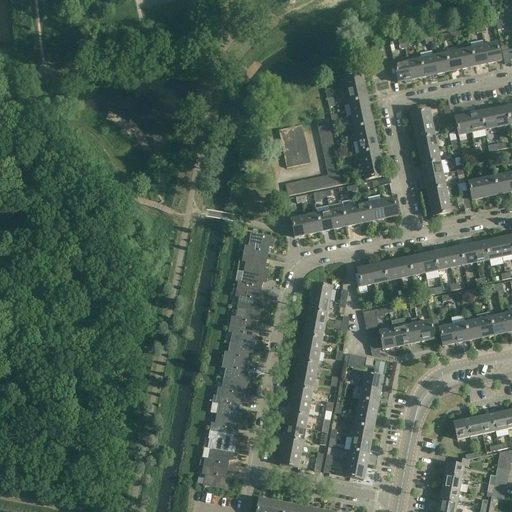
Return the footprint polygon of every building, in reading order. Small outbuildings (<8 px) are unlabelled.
[(497,43),(484,46),(487,64),(501,61),(497,43)] [(471,49),(475,67),(487,64),(484,46),(471,49)] [(471,49),(458,52),(462,70),(475,67),(471,49)] [(508,49),(502,51),(504,64),(510,63),(508,49)] [(445,54),(449,72),(462,70),(458,52),(445,54)] [(445,54),(433,57),(437,75),(449,72),(445,54)] [(420,60),(424,78),(437,75),(433,57),(420,60)] [(420,60),(407,62),(411,80),(424,78),(420,60)] [(407,62),(394,65),(394,66),(388,67),(391,79),(397,78),(398,83),(404,82),(405,83),(406,84),(411,83),(411,82),(411,80),(407,62)] [(343,78),(346,91),(364,87),(361,74),(343,78)] [(346,91),(349,104),(367,100),(364,87),(346,91)] [(333,99),(332,94),(326,95),(328,108),(334,107),(333,99)] [(349,104),(352,116),(370,113),(367,100),(349,104)] [(443,107),(446,121),(452,120),(449,106),(443,107)] [(506,108),(493,111),(497,128),(510,126),(506,108)] [(411,114),(414,127),(431,124),(428,110),(411,114)] [(480,113),(484,131),(497,128),(493,111),(480,113)] [(352,116),(354,129),(372,125),(370,113),(352,116)] [(480,113),(468,116),(471,134),(484,131),(480,113)] [(468,116),(455,119),(458,137),(471,134),(468,116)] [(414,127),(416,140),(434,136),(431,124),(414,127)] [(354,129),(357,142),(375,138),(372,125),(354,129)] [(416,140),(419,153),(437,149),(434,136),(416,140)] [(357,142),(360,155),(378,151),(375,138),(357,142)] [(419,153),(422,166),(440,162),(437,149),(419,153)] [(360,155),(363,167),(380,164),(378,151),(360,155)] [(422,166),(424,178),(442,175),(440,162),(422,166)] [(380,164),(363,167),(365,181),(383,177),(380,164)] [(331,188),(342,186),(338,168),(327,171),(328,176),(331,188)] [(424,178),(427,191),(445,187),(442,175),(424,178)] [(495,178),(498,196),(511,193),(507,175),(495,178)] [(495,178),(482,181),(486,198),(498,196),(495,178)] [(391,184),(390,179),(377,181),(378,187),(391,184)] [(482,181),(468,184),(472,201),(486,198),(482,181)] [(427,191),(430,204),(448,200),(445,187),(427,191)] [(465,211),(471,209),(468,196),(462,197),(465,211)] [(395,199),(381,202),(385,220),(398,217),(395,199)] [(451,214),(448,200),(430,204),(433,218),(451,214)] [(342,205),(343,210),(347,228),(360,225),(356,207),(355,202),(342,205)] [(369,204),(372,222),(385,220),(381,202),(369,204)] [(369,204),(356,207),(360,225),(372,222),(369,204)] [(317,210),(318,215),(321,233),(334,230),(330,213),(329,208),(317,210)] [(343,210),(330,213),(334,230),(347,228),(343,210)] [(318,215),(305,218),(309,236),(321,233),(318,215)] [(309,236),(305,218),(291,221),(295,239),(309,236)] [(246,247),(244,254),(266,259),(268,247),(273,248),(274,241),(252,237),(250,248),(246,247)] [(511,242),(511,237),(498,240),(502,258),(511,255),(511,242)] [(485,243),(489,261),(502,258),(498,240),(485,243)] [(485,243),(473,245),(477,263),(489,261),(485,243)] [(460,248),(464,266),(477,263),(473,245),(460,248)] [(460,248),(447,251),(451,269),(464,266),(460,248)] [(434,254),(438,272),(451,269),(447,251),(434,254)] [(264,271),(266,259),(244,254),(243,262),(247,262),(245,273),(267,277),(268,271),(264,271)] [(434,254),(421,256),(425,274),(438,272),(434,254)] [(408,259),(412,277),(425,274),(421,256),(408,259)] [(408,259),(396,262),(400,280),(412,277),(408,259)] [(396,262),(384,264),(383,265),(387,282),(400,280),(396,262)] [(383,265),(370,267),(374,285),(387,282),(383,265)] [(361,288),(374,285),(370,267),(357,270),(361,288)] [(266,283),(267,277),(245,273),(243,283),(239,283),(238,290),(259,294),(262,282),(266,283)] [(311,298),(329,302),(332,288),(314,285),(311,298)] [(257,306),(259,294),(238,290),(237,297),(240,298),(238,308),(260,313),(261,307),(257,306)] [(348,292),(342,291),(340,304),(346,305),(348,292)] [(311,298),(309,311),(327,314),(329,302),(311,298)] [(259,318),(260,313),(238,308),(236,319),(233,318),(231,325),(253,329),(255,317),(259,318)] [(363,312),(364,318),(376,315),(375,310),(363,312)] [(325,327),(327,314),(309,311),(307,324),(325,327)] [(477,316),(478,321),(482,339),(495,336),(491,318),(490,313),(477,316)] [(364,318),(365,323),(377,321),(376,315),(364,318)] [(495,336),(507,333),(504,316),(491,318),(495,336)] [(341,330),(347,331),(349,319),(343,318),(341,330)] [(365,323),(366,329),(379,326),(377,321),(365,323)] [(432,321),(418,324),(422,342),(435,339),(432,321)] [(465,324),(469,341),(482,339),(478,321),(465,324)] [(307,324),(304,336),(322,340),(325,327),(307,324)] [(418,324),(406,327),(409,345),(422,342),(418,324)] [(465,324),(453,326),(456,344),(469,341),(465,324)] [(250,341),(253,329),(231,325),(230,333),(233,333),(231,344),(254,348),(255,342),(250,341)] [(366,329),(368,334),(380,332),(379,326),(366,329)] [(443,347),(456,344),(453,326),(439,329),(443,347)] [(393,330),(397,348),(409,345),(406,327),(393,330)] [(381,337),(382,343),(383,349),(383,350),(397,348),(393,330),(380,332),(381,337)] [(381,337),(380,332),(368,334),(369,340),(381,337)] [(320,353),(322,340),(304,336),(302,349),(320,353)] [(369,340),(370,345),(382,343),(381,337),(369,340)] [(370,345),(371,351),(380,349),(383,349),(382,343),(370,345)] [(253,354),(254,348),(231,344),(229,355),(226,354),(224,361),(246,365),(248,353),(253,354)] [(302,349),(299,362),(317,365),(320,353),(302,349)] [(373,356),(382,358),(380,349),(371,351),(372,356),(373,356)] [(350,355),(348,367),(353,368),(356,356),(350,355)] [(353,368),(359,369),(362,357),(356,356),(353,368)] [(365,370),(365,368),(367,358),(362,357),(359,369),(365,370)] [(366,366),(373,367),(374,360),(372,359),(367,358),(366,366)] [(248,378),(244,377),(246,365),(224,361),(223,368),(227,369),(225,380),(247,384),(248,378)] [(299,362),(297,375),(315,378),(317,365),(299,362)] [(383,375),(385,364),(376,362),(373,374),(383,375)] [(366,374),(363,388),(381,391),(383,377),(366,374)] [(294,388),(312,391),(315,378),(297,375),(294,388)] [(219,390),(218,397),(239,401),(242,389),(246,390),(247,384),(225,380),(223,390),(219,390)] [(294,388),(292,401),(310,404),(312,391),(294,388)] [(363,388),(361,400),(378,404),(381,391),(363,388)] [(237,412),(239,401),(218,397),(216,404),(220,404),(218,415),(240,419),(241,413),(237,412)] [(358,413),(376,417),(378,404),(361,400),(358,413)] [(290,414),(308,417),(310,404),(292,401),(290,414)] [(504,412),(492,415),(495,432),(508,430),(504,412)] [(358,413),(356,426),(374,429),(376,417),(358,413)] [(290,414),(287,426),(305,430),(308,417),(290,414)] [(212,425),(211,432),(233,436),(235,424),(239,425),(240,419),(218,415),(216,426),(212,425)] [(483,435),(495,432),(492,415),(479,418),(483,435)] [(479,418),(467,420),(470,438),(483,435),(479,418)] [(457,440),(470,438),(467,420),(454,423),(457,440)] [(285,439),(303,443),(305,430),(287,426),(285,439)] [(353,439),(371,442),(374,429),(356,426),(353,439)] [(230,448),(233,436),(211,432),(210,439),(214,440),(212,451),(234,455),(235,449),(230,448)] [(285,439),(283,452),(301,456),(303,443),(285,439)] [(353,439),(351,452),(369,455),(371,442),(353,439)] [(201,467),(204,467),(226,472),(228,460),(232,460),(234,455),(212,451),(204,449),(202,460),(206,460),(205,462),(202,461),(201,467)] [(343,463),(348,464),(366,468),(369,455),(351,452),(345,450),(343,463)] [(301,456),(283,452),(280,465),(298,469),(301,456)] [(511,465),(508,452),(500,454),(497,468),(510,471),(511,465)] [(323,460),(317,459),(315,471),(321,473),(323,460)] [(445,476),(462,480),(465,466),(468,467),(469,461),(466,461),(456,459),(455,464),(447,463),(445,476)] [(332,461),(326,460),(324,473),(330,474),(332,461)] [(366,468),(348,464),(346,477),(364,481),(366,468)] [(205,486),(227,490),(228,484),(224,483),(226,472),(204,467),(201,467),(200,472),(203,473),(203,474),(207,475),(205,486)] [(497,468),(496,474),(509,477),(510,471),(497,468)] [(495,480),(508,483),(509,477),(496,474),(495,477),(495,480)] [(445,476),(442,489),(460,492),(461,486),(468,487),(469,481),(462,480),(445,476)] [(495,480),(494,486),(506,489),(508,483),(495,480)] [(506,489),(494,486),(493,492),(505,494),(506,489)] [(442,489),(440,501),(457,505),(460,492),(442,489)] [(493,492),(492,494),(492,498),(504,500),(505,494),(493,492)] [(270,511),(273,502),(259,500),(256,511),(270,511)] [(455,511),(457,505),(440,501),(437,511),(455,511)] [(270,511),(283,511),(285,505),(273,502),(270,511)]
